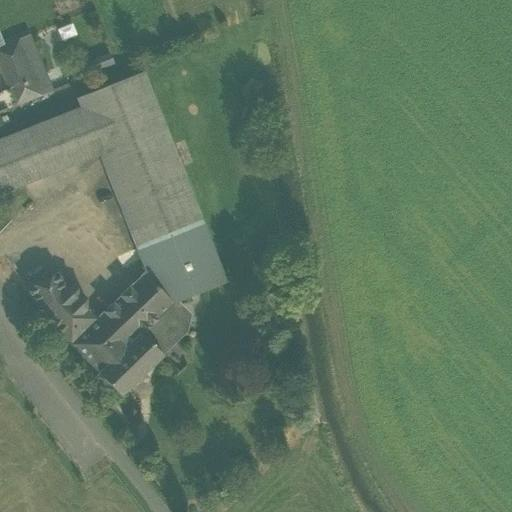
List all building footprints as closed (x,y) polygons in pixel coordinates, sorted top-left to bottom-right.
[(0,62),(34,49),(28,35),(6,43),(0,45),(0,62)] [(34,49),(0,62),(0,72),(7,89),(44,74),(34,49)] [(69,70),(74,82),(113,66),(108,54),(69,70)] [(173,304),(226,283),(142,72),(76,99),(79,108),(0,138),(0,193),(98,155),(145,272),(144,273),(173,304)] [(44,74),(7,89),(14,106),(51,91),(44,74)] [(0,111),(14,106),(7,89),(0,91),(0,111)] [(58,273),(25,289),(36,311),(69,344),(95,319),(85,308),(85,299),(76,299),(75,298),(75,289),(66,289),(58,273)] [(95,319),(69,344),(98,373),(87,383),(101,397),(111,387),(120,395),(161,356),(158,353),(182,330),(185,316),(173,304),(144,273),(95,319)] [(277,289),(263,296),(276,322),(290,316),(277,289)]
